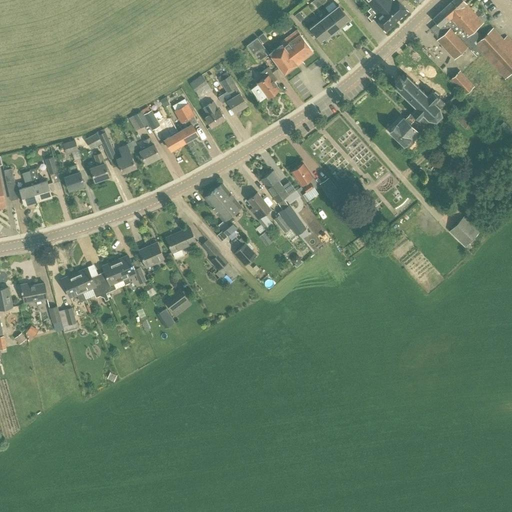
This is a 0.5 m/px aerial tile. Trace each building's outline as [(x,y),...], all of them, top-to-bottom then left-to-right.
[(385,31),(395,22),(407,11),(396,0),(393,0),(392,2),(389,0),(364,0),(378,15),(373,19),(385,31)] [(466,4),(462,0),(452,0),(432,19),(436,23),(429,29),(438,38),(436,40),(454,59),(468,47),(476,56),(480,53),(505,79),(510,74),(511,76),(511,41),(506,36),(503,39),(493,27),(482,37),(475,30),(483,23),(483,22),(488,18),(482,12),(477,16),(466,3),(466,4)] [(329,12),(340,28),(350,20),(338,5),(329,12)] [(299,22),(304,18),(299,11),(294,15),(299,22)] [(331,35),(340,28),(329,12),(319,20),(331,35)] [(321,43),(331,35),(319,20),(309,28),(321,43)] [(284,33),(291,28),(287,23),(280,28),(284,33)] [(312,51),(297,30),(280,42),(282,44),(269,53),(284,73),(312,51)] [(263,43),(268,39),(263,33),(258,36),(263,43)] [(258,61),(269,54),(257,37),(246,45),(252,54),(258,61)] [(349,60),(356,68),(359,65),(352,57),(349,60)] [(267,97),(279,89),(273,82),(277,79),(268,66),(264,69),(260,73),(263,78),(257,83),(267,97)] [(456,88),(464,96),(474,86),(460,70),(449,80),(456,88)] [(202,74),(189,83),(195,91),(207,83),(202,74)] [(403,78),(399,74),(393,80),(397,84),(394,87),(416,108),(411,113),(410,112),(404,119),(403,117),(389,131),(403,145),(404,145),(407,148),(414,142),(410,138),(417,131),(423,125),(428,120),(436,121),(441,116),(439,108),(445,103),(439,98),(439,97),(432,91),(427,96),(406,75),(403,78)] [(240,92),(230,75),(220,81),(227,93),(229,91),(232,97),(227,100),(234,113),(247,105),(239,93),(240,92)] [(165,97),(160,100),(164,107),(169,104),(165,97)] [(219,109),(214,101),(202,108),(207,116),(205,117),(211,127),(225,119),(219,109)] [(469,117),(476,110),(476,109),(469,102),(462,109),(469,117)] [(197,122),(194,116),(195,115),(188,103),(174,111),(180,123),(184,121),(187,126),(178,131),(184,143),(198,135),(192,125),(197,122)] [(143,114),(152,130),(160,126),(151,109),(143,114)] [(135,131),(148,124),(141,111),(128,118),(135,131)] [(184,143),(178,131),(170,118),(164,121),(172,135),(164,139),(171,151),(184,143)] [(511,132),(511,131),(511,130),(503,122),(497,128),(506,138),(511,143),(511,132)] [(105,132),(98,135),(102,143),(109,159),(116,156),(105,132)] [(97,133),(85,139),(91,149),(102,143),(98,135),(97,133)] [(153,144),(150,137),(143,140),(146,147),(139,151),(145,164),(160,156),(154,144),(153,144)] [(78,150),(77,149),(74,138),(74,140),(59,144),(61,151),(65,150),(66,154),(72,152),(74,160),(81,158),(78,150)] [(130,142),(133,150),(138,148),(134,140),(130,142)] [(130,151),(133,150),(130,142),(127,144),(118,148),(121,157),(116,159),(122,173),(136,167),(130,153),(131,153),(130,151)] [(94,181),(109,177),(104,163),(105,163),(101,152),(93,155),(97,165),(90,168),(94,181)] [(49,174),(58,171),(53,156),(44,159),(49,174)] [(306,193),(313,188),(308,180),(312,178),(303,163),(291,171),(301,185),(304,190),(306,193)] [(79,172),(76,164),(68,166),(71,175),(65,177),(63,171),(58,172),(61,181),(65,179),(68,190),(84,185),(80,172),(79,172)] [(12,168),(3,170),(7,185),(15,184),(12,168)] [(29,171),(38,200),(51,196),(46,180),(39,182),(36,168),(29,170),(29,171)] [(24,204),(38,200),(29,171),(21,173),(26,186),(19,188),(24,204)] [(273,171),(261,180),(277,202),(284,212),(290,220),(296,216),(289,205),(288,206),(283,198),(287,195),(288,194),(287,194),(278,181),(280,180),(273,171)] [(328,196),(337,190),(328,178),(320,183),(328,196)] [(222,183),(212,192),(204,198),(222,221),(218,225),(227,235),(228,236),(237,229),(228,217),(241,206),(222,183)] [(257,219),(270,209),(257,192),(247,200),(252,207),(249,209),(257,219)] [(299,199),(293,203),(300,213),(306,208),(299,199)] [(442,216),(450,207),(441,199),(433,207),(442,216)] [(286,222),(281,215),(280,214),(273,219),(284,233),(290,227),(286,222)] [(319,215),(309,220),(313,229),(323,224),(319,215)] [(464,246),(479,231),(464,217),(449,232),(464,246)] [(172,252),(195,242),(189,227),(165,238),(172,252)] [(302,236),(313,231),(310,227),(300,232),(302,236)] [(278,236),(270,229),(263,237),(272,244),(278,236)] [(234,232),(226,240),(231,245),(239,237),(234,232)] [(304,238),(307,243),(315,237),(312,232),(304,238)] [(219,278),(231,267),(227,262),(228,261),(208,239),(201,245),(212,258),(210,261),(218,271),(215,273),(219,278)] [(145,267),(164,259),(157,242),(138,250),(145,267)] [(244,266),(256,255),(245,243),(233,253),(244,266)] [(114,261),(125,285),(130,282),(128,277),(135,274),(139,284),(146,281),(137,260),(131,263),(127,255),(114,261)] [(124,285),(125,285),(114,261),(102,266),(104,272),(97,275),(105,293),(116,289),(114,283),(122,279),(124,285)] [(105,293),(97,275),(91,277),(87,268),(74,273),(82,292),(91,288),(95,298),(105,293)] [(82,292),(74,273),(61,279),(69,297),(76,294),(79,302),(86,300),(82,292)] [(47,298),(44,283),(30,285),(29,283),(20,285),(23,302),(47,298)] [(156,285),(150,289),(154,296),(160,292),(156,285)] [(0,309),(12,307),(8,287),(0,288),(0,309)] [(172,313),(189,300),(180,288),(163,301),(172,313)] [(65,333),(58,311),(57,306),(48,308),(52,323),(53,323),(56,334),(64,332),(64,333),(65,333)] [(58,311),(65,333),(79,329),(77,322),(76,322),(72,307),(58,311)] [(176,322),(167,307),(157,313),(166,328),(176,322)] [(145,332),(150,329),(145,320),(147,319),(145,315),(139,318),(145,332)] [(21,332),(14,338),(19,344),(27,339),(21,332)] [(113,382),(116,376),(110,373),(107,379),(113,382)]
